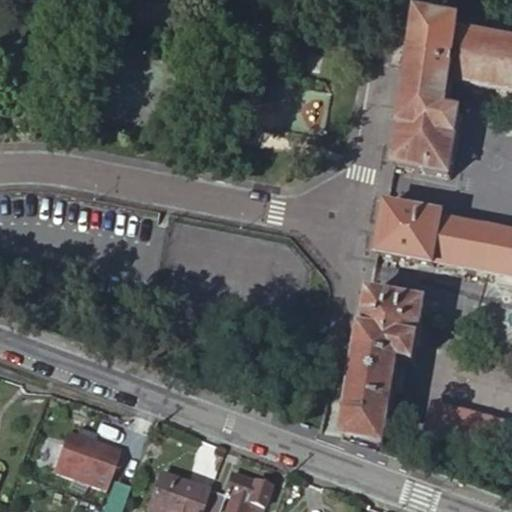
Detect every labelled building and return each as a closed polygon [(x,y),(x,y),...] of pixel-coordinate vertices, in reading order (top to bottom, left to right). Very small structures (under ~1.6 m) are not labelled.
[(443,137),(447,116),(453,85),(511,96),(511,47),(462,38),(462,32),(421,25),(394,168),(451,179),(458,140),(443,137)] [(463,119),(447,116),(443,137),(458,140),(463,119)] [(511,233),(443,221),(443,218),(386,208),(377,257),(434,269),(435,265),(511,280),(511,233)] [(403,345),(418,348),(426,308),(369,297),(342,441),(384,448),(400,365),(403,345)] [(414,368),(418,348),(403,345),(400,365),(414,368)] [(511,425),(399,395),(390,428),(461,448),(461,451),(511,465),(511,425)] [(100,498),(116,463),(103,457),(103,455),(85,447),(84,448),(64,439),(48,474),(100,498)] [(147,511),(203,511),(210,494),(160,476),(147,511)] [(251,485),(230,477),(224,496),(231,498),(226,511),(263,511),(271,490),(252,483),(251,485)] [(218,511),(223,498),(210,494),(203,511),(218,511)]
